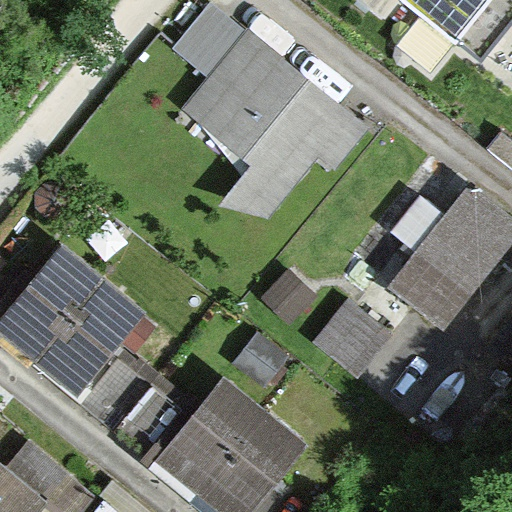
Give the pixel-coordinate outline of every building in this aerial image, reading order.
[(511,0),(423,0),(488,54),(511,25),(511,0)] [(348,110),(248,32),(190,106),(289,184),(348,110)] [(511,238),(511,229),(460,186),(386,274),(443,321),(511,238)] [(63,240),(0,315),(79,382),(142,306),(63,240)] [(351,284),(319,327),(360,356),(391,313),(351,284)] [(246,511),(305,441),(224,375),(162,450),(238,511),(246,511)] [(30,511),(45,494),(0,457),(0,511),(30,511)]
